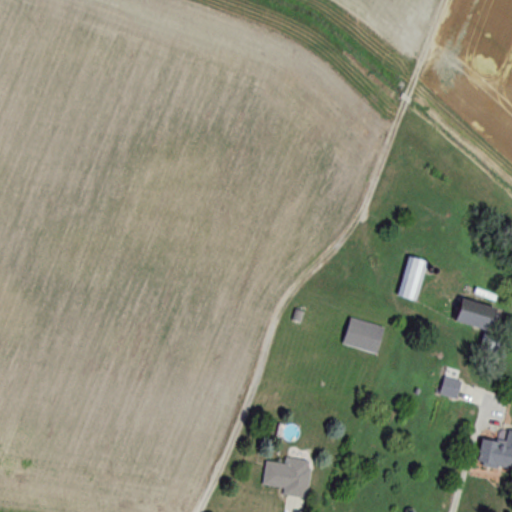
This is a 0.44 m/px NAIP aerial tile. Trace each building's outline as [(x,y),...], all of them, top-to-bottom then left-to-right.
[(415,301),(427,261),(408,256),(396,295),(415,301)] [(456,320),(490,331),(497,308),(463,298),(456,320)] [(342,344),(377,354),(384,327),(350,318),(342,344)] [(439,394),(456,399),(461,382),(444,377),(439,394)] [(480,439),(477,465),(511,468),(511,431),(504,430),(503,441),(480,439)] [(262,486),(283,489),(282,495),(306,498),(311,461),(285,458),(284,464),(265,461),(262,486)]
